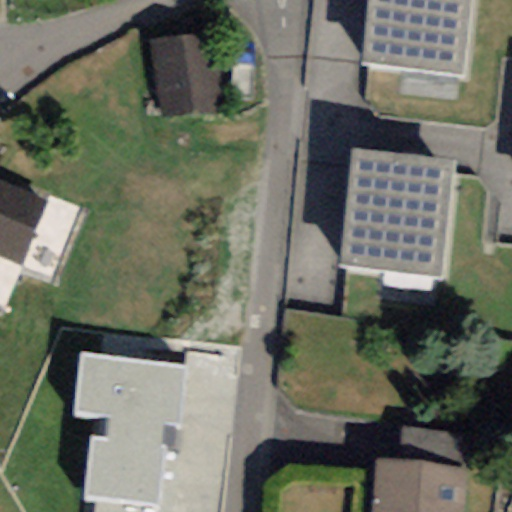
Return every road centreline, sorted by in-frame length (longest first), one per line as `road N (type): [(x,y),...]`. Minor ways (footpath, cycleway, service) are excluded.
road 1 (residential): [(240,511),(283,134),(278,0)]
road 2 (residential): [(0,56),(159,0)]
